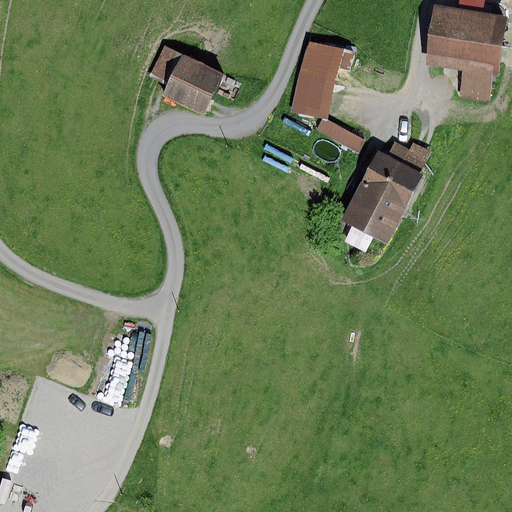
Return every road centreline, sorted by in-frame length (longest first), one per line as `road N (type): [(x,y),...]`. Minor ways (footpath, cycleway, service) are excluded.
road 1 (track): [(317,0),(261,114),(237,127),(165,126),(150,144),(148,173),(173,236),(176,269),(141,419),(94,511)]
road 2 (track): [(169,312),(72,290),(0,248)]
